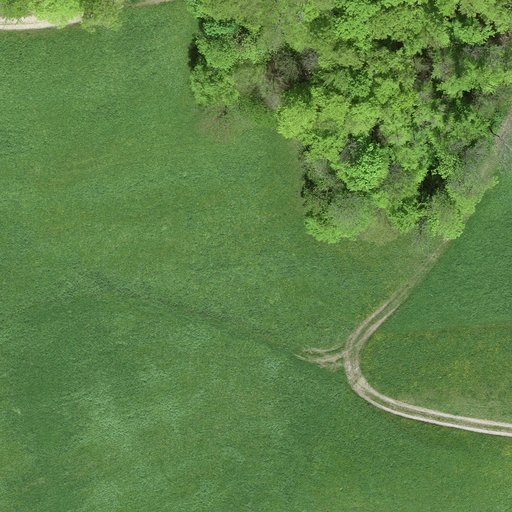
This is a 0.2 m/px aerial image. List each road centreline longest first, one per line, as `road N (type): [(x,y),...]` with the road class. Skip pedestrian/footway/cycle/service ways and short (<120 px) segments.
road 1 (track): [(511,434),(394,407),(372,390),(363,363),(386,319),(459,243),(511,153)]
road 2 (track): [(511,37),(462,21),(153,0)]
road 3 (track): [(136,0),(56,23),(0,24)]
